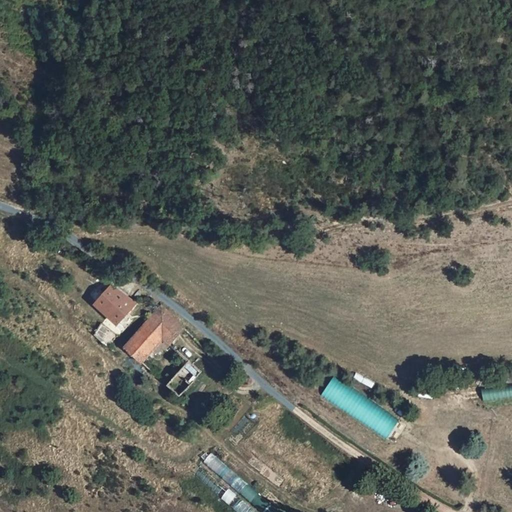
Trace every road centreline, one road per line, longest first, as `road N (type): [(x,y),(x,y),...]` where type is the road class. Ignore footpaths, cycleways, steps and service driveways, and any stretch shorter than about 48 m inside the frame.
road 1 (unclassified): [(448,511),(298,412),(201,326),(58,233),(0,209)]
road 2 (track): [(511,203),(307,234),(35,224)]
